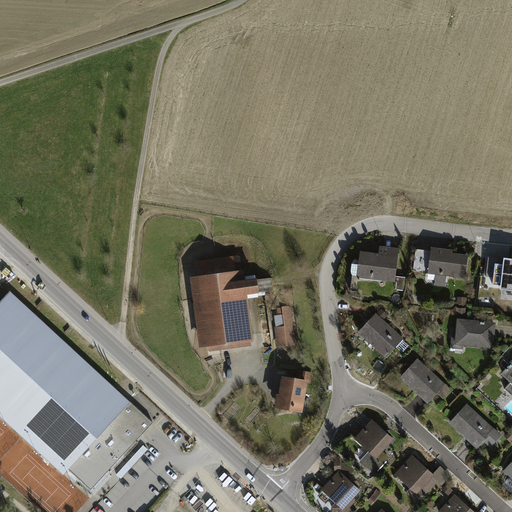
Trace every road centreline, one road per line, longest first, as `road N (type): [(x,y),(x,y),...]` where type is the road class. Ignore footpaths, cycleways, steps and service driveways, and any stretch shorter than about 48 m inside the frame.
road 1 (secondary): [(274,494),(0,241)]
road 2 (track): [(182,22),(157,77),(120,353)]
road 3 (residential): [(511,236),(378,223),(344,240),(327,279),(339,393)]
road 4 (residential): [(503,511),(387,406),(339,393)]
road 5 (track): [(182,22),(0,83)]
road 6 (residential): [(339,393),(321,440),(274,494)]
